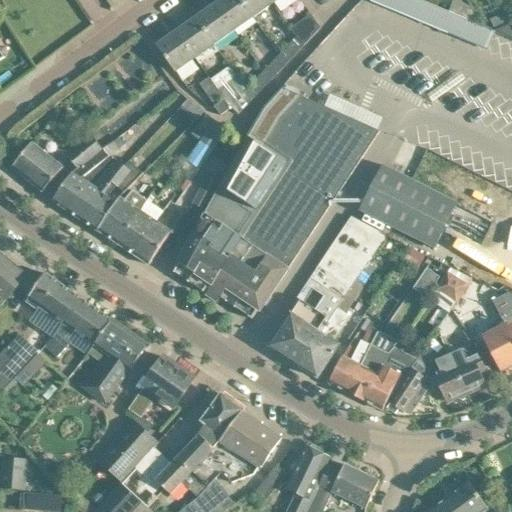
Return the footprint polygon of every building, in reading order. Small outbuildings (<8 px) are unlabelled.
[(79,0),(93,19),(112,7),(107,0),(79,0)] [(241,0),(222,0),(216,5),(234,31),(254,17),(241,0)] [(270,0),(241,0),(254,17),(273,3),(270,0)] [(419,0),(371,0),(371,1),(489,48),(495,31),(478,24),(449,12),(419,0)] [(478,24),(471,7),(454,0),(449,12),(478,24)] [(511,6),(511,3),(510,0),(498,0),(503,10),(511,6)] [(216,5),(196,18),(215,45),(234,31),(216,5)] [(290,29),(297,38),(304,46),(321,29),(319,27),(310,14),(290,29)] [(196,18),(177,32),(195,58),(215,45),(196,18)] [(511,23),(495,31),(511,38),(511,23)] [(177,32),(157,46),(175,72),(195,58),(177,32)] [(297,38),(281,54),(289,62),(304,46),(297,38)] [(140,45),(93,82),(109,101),(156,64),(140,45)] [(281,54),(264,72),(271,81),(289,62),(281,54)] [(271,81),(264,72),(247,89),(255,98),(271,81)] [(232,108),(238,115),(255,98),(247,89),(242,84),(237,76),(217,90),(225,99),(232,108)] [(217,90),(209,78),(199,84),(214,106),(225,99),(217,90)] [(179,263),(174,273),(203,293),(206,289),(209,290),(206,294),(218,302),(220,298),(252,319),(258,310),(260,312),(293,262),(334,201),(362,157),(380,131),(280,88),(263,105),(246,136),(243,141),(202,219),(179,262),(179,263)] [(225,99),(214,106),(221,116),(232,108),(225,99)] [(208,131),(187,160),(201,169),(228,131),(216,122),(208,131)] [(78,169),(72,172),(53,202),(68,212),(87,183),(81,179),(109,157),(126,145),(119,137),(102,149),(92,136),(67,156),(78,169)] [(32,143),(12,168),(43,192),(63,167),(32,143)] [(87,183),(68,212),(83,221),(102,192),(103,193),(108,187),(113,181),(125,167),(121,164),(116,160),(94,188),(87,183)] [(102,192),(83,221),(97,231),(116,203),(111,199),(108,197),(117,185),(122,190),(140,171),(130,161),(125,167),(113,181),(108,187),(103,193),(102,192)] [(360,211),(378,220),(434,249),(457,203),(435,192),(391,169),(384,165),(360,211)] [(439,191),(498,216),(508,192),(449,167),(439,191)] [(219,182),(207,176),(192,204),(204,210),(219,182)] [(97,231),(115,243),(137,209),(140,211),(141,211),(142,211),(148,202),(133,191),(125,201),(120,197),(116,203),(97,231)] [(140,211),(137,209),(115,243),(132,254),(154,220),(142,211),(141,211),(140,211)] [(154,220),(132,254),(149,265),(170,233),(177,237),(190,218),(178,210),(166,228),(154,220)] [(291,314),(270,347),(300,366),(337,310),(358,277),(368,262),(383,239),(352,217),(297,300),(301,303),(293,316),(291,314)] [(406,264),(417,271),(424,256),(408,248),(400,261),(392,275),(397,279),(406,264)] [(0,307),(27,275),(5,256),(0,262),(0,307)] [(368,262),(358,277),(367,284),(377,268),(368,262)] [(442,271),(429,263),(413,287),(426,295),(442,271)] [(448,273),(447,275),(444,274),(438,284),(439,284),(436,289),(453,300),(464,282),(448,273)] [(84,300),(46,274),(27,301),(38,309),(40,307),(66,326),(84,300)] [(337,310),(300,366),(318,378),(339,346),(333,342),(349,317),(346,316),(367,284),(358,277),(337,310)] [(483,333),(493,353),(502,371),(511,366),(511,293),(510,292),(492,301),(503,322),(491,328),(491,329),(483,333)] [(84,300),(66,326),(65,327),(58,332),(47,345),(58,357),(71,344),(66,339),(73,331),(95,347),(113,321),(84,300)] [(441,334),(458,324),(450,310),(438,328),(441,334)] [(342,357),(329,383),(347,392),(360,366),(361,366),(371,346),(380,327),(368,319),(361,329),(366,332),(351,361),(342,357)] [(85,390),(106,406),(149,346),(113,321),(95,347),(89,355),(103,364),(85,390)] [(0,390),(1,391),(38,351),(20,335),(0,356),(0,390)] [(360,366),(347,392),(365,401),(378,374),(388,354),(381,351),(371,346),(361,366),(360,366)] [(398,388),(418,359),(395,347),(388,354),(378,374),(365,401),(383,410),(395,386),(398,388)] [(462,349),(448,356),(466,393),(485,385),(479,370),(484,368),(478,355),(467,360),(462,349)] [(423,350),(418,359),(398,388),(388,403),(404,413),(406,411),(411,414),(432,383),(429,377),(435,375),(442,372),(437,361),(423,350)] [(15,378),(23,386),(47,363),(38,354),(15,378)] [(429,377),(432,383),(438,396),(443,393),(447,402),(466,393),(448,356),(437,361),(442,372),(435,375),(429,377)] [(129,409),(139,417),(141,418),(156,397),(173,409),(195,378),(165,357),(129,409)] [(192,472),(192,471),(216,446),(241,412),(242,411),(232,403),(234,401),(225,395),(224,397),(221,395),(203,421),(208,425),(201,435),(157,481),(171,494),(192,472)] [(192,472),(209,486),(215,480),(222,489),(230,481),(232,482),(252,475),(257,467),(260,469),(271,455),(281,438),(241,413),(242,411),(241,412),(216,446),(192,471),(192,472)] [(157,444),(134,423),(133,422),(100,460),(123,481),(157,444)] [(297,494),(288,511),(307,511),(322,479),(319,477),(329,457),(321,453),(320,449),(312,445),(309,448),(307,447),(293,477),(287,489),(297,494)] [(1,460),(0,481),(0,490),(26,492),(28,461),(1,460)] [(322,479),(307,511),(323,511),(333,493),(366,509),(379,482),(345,465),(340,475),(328,467),(322,479)] [(267,499),(288,474),(278,466),(257,491),(267,499)] [(97,511),(154,511),(161,505),(156,500),(157,498),(145,487),(150,481),(136,469),(97,511)] [(485,511),(489,510),(469,482),(428,511),(485,511)] [(24,493),(22,510),(43,511),(65,511),(66,497),(24,493)] [(200,511),(193,502),(180,511),(200,511)]
